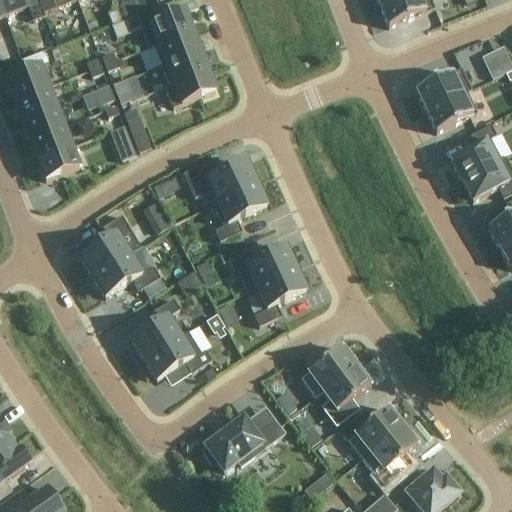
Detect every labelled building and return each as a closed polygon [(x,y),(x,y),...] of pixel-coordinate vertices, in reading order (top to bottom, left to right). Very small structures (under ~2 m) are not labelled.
[(31,0),(26,2),(25,0),(0,0),(0,6),(6,23),(29,14),(33,25),(41,22),(44,21),(41,13),(40,8),(36,0),(31,0)] [(79,0),(48,0),(49,2),(52,1),(56,11),(57,12),(81,3),(79,0)] [(375,0),(379,10),(404,0),(375,0)] [(404,0),(379,10),(388,32),(435,13),(429,0),(404,0)] [(137,20),(149,51),(191,35),(183,14),(164,21),(160,11),(137,20)] [(154,51),(161,70),(199,55),(191,35),(149,51),(149,52),(154,51)] [(511,74),(511,71),(502,52),(483,62),(493,83),(511,74)] [(164,91),(165,92),(207,75),(199,55),(161,70),(169,89),(164,91)] [(102,61),(105,69),(116,64),(113,57),(102,61)] [(86,67),(89,75),(100,70),(97,63),(86,67)] [(116,64),(105,69),(108,76),(119,72),(116,64)] [(6,83),(14,104),(52,89),(43,68),(6,83)] [(100,70),(89,75),(92,82),(103,78),(100,70)] [(471,95),(461,73),(415,95),(426,116),(467,96),(467,97),(471,95)] [(207,75),(165,92),(173,113),(215,97),(207,75)] [(14,104),(22,124),(55,111),(48,92),(52,90),(52,89),(14,104)] [(102,109),(114,104),(109,90),(96,95),(102,109)] [(116,98),(120,109),(128,106),(124,95),(116,98)] [(477,118),(467,97),(467,96),(426,116),(436,138),(477,118)] [(22,124),(29,144),(63,131),(55,111),(22,124)] [(119,118),(116,111),(105,115),(108,123),(119,118)] [(124,118),(127,125),(138,121),(135,113),(124,118)] [(461,186),(501,165),(500,164),(490,144),(496,141),(490,129),(469,141),(475,151),(450,165),(461,186)] [(29,144),(37,164),(71,151),(63,131),(29,144)] [(127,139),(124,131),(113,135),(115,143),(127,139)] [(71,151),(37,164),(45,185),(79,172),(71,151)] [(511,175),(505,161),(500,164),(501,165),(461,186),(472,207),(497,193),(503,204),(511,199),(511,175)] [(211,195),(217,208),(256,190),(246,167),(216,181),(209,166),(182,178),(194,204),(211,195)] [(256,190),(217,208),(213,210),(223,232),(214,236),(219,247),(242,237),(237,226),(266,212),(256,190)] [(499,254),(511,246),(511,204),(506,208),(511,219),(487,233),(499,254)] [(79,261),(92,282),(133,258),(141,253),(121,221),(100,234),(107,244),(79,261)] [(511,274),(511,246),(499,254),(511,274)] [(256,293),(295,274),(285,252),(255,266),(250,255),(228,265),(233,276),(237,274),(248,297),(256,293)] [(133,258),(92,282),(105,303),(133,286),(139,296),(160,283),(153,273),(145,278),(133,258)] [(295,274),(256,293),(266,314),(253,320),(259,332),(281,321),(276,310),(306,297),(295,274)] [(130,344),(143,365),(183,339),(171,319),(179,314),(173,304),(152,317),(158,327),(130,344)] [(183,339),(143,365),(156,386),(184,369),(191,379),(211,366),(205,356),(201,358),(188,337),(183,339)] [(315,403),(322,398),(357,372),(342,353),(300,384),(315,403)] [(322,398),(328,406),(321,411),(336,431),(359,414),(352,404),(370,391),(357,372),(322,398)] [(347,446),(362,464),(403,432),(388,413),(357,437),(349,428),(340,435),(348,445),(347,446)] [(256,440),(243,423),(228,434),(219,440),(220,440),(205,452),(206,454),(202,457),(212,470),(216,467),(224,477),(237,467),(240,471),(254,461),(251,457),(261,450),(264,454),(284,439),(275,426),(256,440)] [(6,441),(9,439),(0,426),(0,457),(11,449),(6,441)] [(403,432),(362,464),(385,493),(402,479),(394,469),(417,450),(403,432)] [(17,456),(11,449),(0,457),(0,503),(12,495),(5,486),(29,468),(20,454),(17,456)] [(405,499),(416,511),(445,511),(460,499),(457,495),(458,494),(451,485),(449,486),(446,482),(442,486),(433,475),(405,499)] [(326,477),(304,495),(311,505),(334,487),(326,477)] [(23,509),(16,500),(22,495),(21,494),(0,509),(0,511),(60,511),(47,492),(23,509)] [(368,511),(394,511),(384,499),(368,511)]
